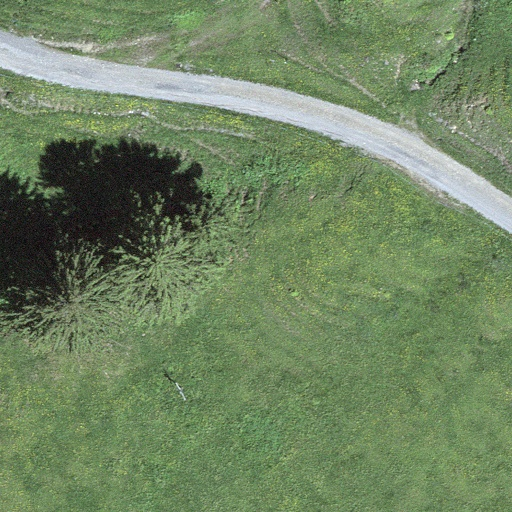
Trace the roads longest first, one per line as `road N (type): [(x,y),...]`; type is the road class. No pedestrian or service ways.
road 1 (track): [(182,93),(340,123),(456,177),(511,218)]
road 2 (track): [(0,52),(75,77),(182,93)]
